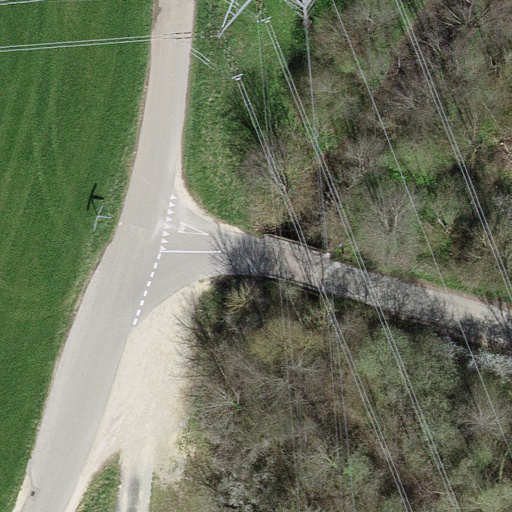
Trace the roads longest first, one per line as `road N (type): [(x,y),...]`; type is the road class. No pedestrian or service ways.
road 1 (tertiary): [(511,325),(263,254),(133,247)]
road 2 (tertiary): [(133,247),(35,511)]
road 3 (unclassified): [(133,247),(166,101),(176,0)]
